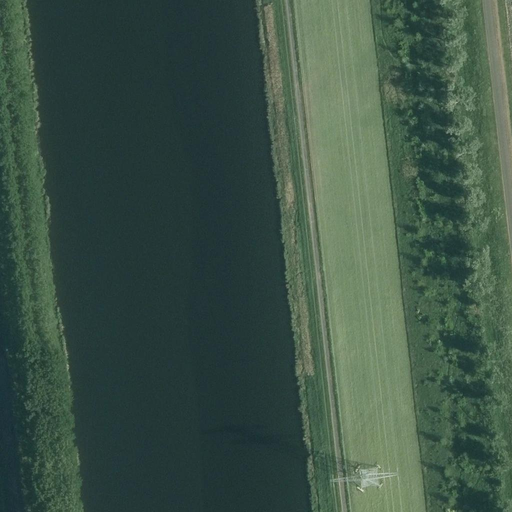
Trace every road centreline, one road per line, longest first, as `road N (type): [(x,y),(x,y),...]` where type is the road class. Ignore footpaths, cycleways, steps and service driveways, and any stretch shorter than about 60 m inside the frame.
road 1 (unclassified): [(344,511),(288,0)]
road 2 (unclassified): [(56,511),(0,0)]
